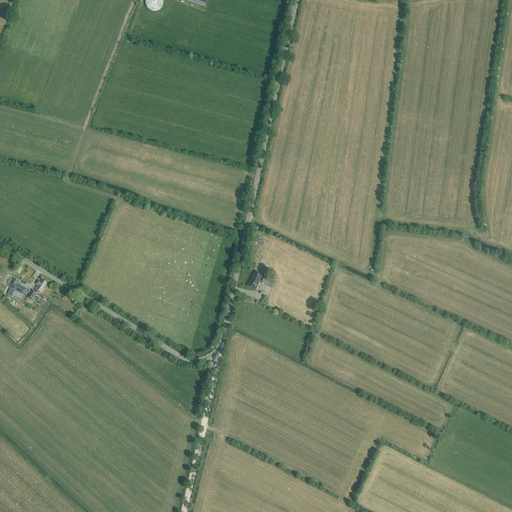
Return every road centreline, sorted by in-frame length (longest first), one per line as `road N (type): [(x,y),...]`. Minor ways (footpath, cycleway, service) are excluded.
road 1 (tertiary): [(0,245),(177,355),(211,356),(228,315),(296,0)]
road 2 (track): [(215,351),(183,511)]
